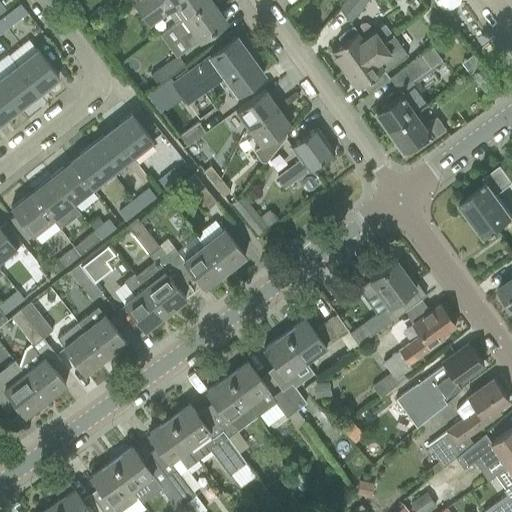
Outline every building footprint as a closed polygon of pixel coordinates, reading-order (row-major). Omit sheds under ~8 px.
[(141,0),(137,3),(133,6),(148,27),(163,16),(168,12),(176,23),(207,0),(141,0)] [(225,22),(209,0),(207,0),(176,23),(171,27),(179,38),(187,50),(225,22)] [(366,0),(346,0),(339,9),(348,21),(366,0)] [(434,0),(435,0),(440,9),(449,11),(459,4),(459,0),(434,0)] [(8,12),(0,18),(0,33),(15,22),(8,12)] [(440,18),(434,24),(443,34),(449,29),(440,18)] [(342,42),(330,51),(343,69),(391,35),(383,24),(362,39),(352,26),(338,36),(342,42)] [(392,34),(391,35),(343,69),(357,88),(362,84),(368,93),(389,78),(384,72),(407,56),(392,34)] [(32,45),(36,50),(16,65),(38,92),(58,77),(49,65),(60,56),(44,36),(32,45)] [(236,37),(209,56),(209,57),(173,83),(187,102),(218,80),(231,98),(263,75),(236,37)] [(389,78),(396,89),(384,97),(388,102),(374,112),(388,131),(426,104),(410,81),(437,62),(428,49),(389,78)] [(150,75),(158,86),(185,67),(177,56),(150,75)] [(489,98),(502,88),(484,64),(470,74),(489,98)] [(16,65),(0,77),(0,85),(18,108),(38,92),(16,65)] [(0,85),(0,122),(18,108),(0,85)] [(264,89),(246,102),(234,110),(247,128),(277,107),(264,89)] [(426,104),(388,131),(402,151),(416,141),(420,146),(445,128),(436,115),(422,125),(414,113),(427,105),(426,104)] [(290,124),(277,107),(247,128),(260,146),(253,151),(259,160),(261,161),(265,161),(266,160),(285,137),(286,135),(286,134),(286,133),(285,132),(283,129),(290,124)] [(109,130),(131,157),(152,141),(130,114),(109,130)] [(177,134),(185,145),(205,131),(197,120),(177,134)] [(316,127),(290,145),(301,160),(276,177),(284,187),(333,151),(316,127)] [(131,157),(109,130),(89,146),(111,173),(131,157)] [(111,173),(89,146),(69,161),(91,188),(111,173)] [(91,188),(69,161),(50,176),(72,204),(91,188)] [(496,194),(511,182),(511,181),(500,165),(483,178),(485,181),(482,183),(484,185),(460,203),(484,237),(511,216),(496,194)] [(213,185),(220,180),(210,167),(203,172),(213,185)] [(173,169),(159,181),(165,188),(179,177),(174,170),(173,169)] [(183,182),(206,210),(216,202),(193,174),(183,182)] [(50,176),(30,192),(51,219),(72,204),(50,176)] [(220,180),(213,185),(223,197),(230,192),(220,180)] [(133,201),(139,209),(155,197),(148,189),(133,201)] [(51,219),(30,192),(11,207),(16,213),(10,218),(26,239),(51,219)] [(232,204),(257,235),(267,228),(242,196),(232,204)] [(139,209),(133,201),(119,212),(125,220),(139,209)] [(137,218),(126,227),(134,238),(145,229),(137,218)] [(109,220),(94,232),(100,240),(115,228),(109,220)] [(0,259),(21,243),(17,238),(5,222),(0,225),(0,259)] [(223,230),(203,245),(224,272),(244,256),(223,230)] [(100,240),(94,232),(79,243),(85,251),(100,240)] [(164,254),(163,255),(183,281),(192,273),(204,288),(224,272),(203,245),(202,246),(195,236),(176,250),(174,247),(164,254)] [(107,241),(78,264),(93,283),(94,282),(114,266),(108,259),(116,253),(107,241)] [(78,243),(73,247),(59,259),(66,267),(80,255),(85,251),(79,243),(78,243)] [(153,261),(134,276),(165,315),(185,299),(176,288),(176,287),(183,281),(163,255),(164,254),(163,253),(153,261)] [(63,265),(58,258),(48,265),(54,272),(63,265)] [(350,333),(349,333),(358,344),(395,317),(425,295),(424,294),(422,296),(396,261),(358,288),(366,300),(377,292),(387,306),(350,333)] [(93,283),(78,264),(68,272),(90,300),(100,292),(101,292),(94,282),(93,283)] [(511,273),(511,274),(511,275),(511,278),(499,287),(511,305),(511,273)] [(123,281),(133,294),(123,303),(144,331),(165,315),(133,274),(123,281)] [(8,298),(0,304),(0,311),(3,316),(24,299),(18,291),(8,298)] [(30,301),(20,309),(42,337),(52,330),(30,301)] [(389,372),(371,385),(379,396),(405,378),(402,374),(410,368),(408,364),(443,339),(441,335),(455,325),(439,304),(430,311),(412,324),(419,335),(398,351),(382,362),(389,372)] [(125,341),(104,314),(97,306),(77,322),(105,357),(125,341)] [(42,337),(20,309),(10,317),(32,345),(34,344),(52,368),(61,361),(42,337)] [(304,318),(284,333),(305,362),(339,336),(348,330),(336,315),(314,331),(304,318)] [(76,322),(83,331),(63,346),(85,373),(105,357),(77,322),(76,322)] [(345,344),(338,350),(344,358),(351,353),(359,346),(358,344),(349,333),(350,333),(348,330),(339,336),(345,344)] [(305,362),(284,333),(263,348),(284,377),(305,362)] [(34,344),(32,345),(25,350),(19,367),(45,400),(65,384),(52,368),(34,344)] [(469,345),(442,364),(443,365),(420,382),(425,389),(434,402),(435,403),(459,385),(457,382),(483,364),(469,345)] [(45,400),(19,367),(14,360),(6,366),(8,367),(0,373),(0,383),(25,416),(45,400)] [(246,360),(226,376),(255,416),(275,402),(286,417),(296,409),(281,389),(272,396),(246,360)] [(255,416),(226,376),(205,391),(216,405),(207,411),(237,452),(238,452),(247,445),(236,430),(255,416)] [(446,431),(427,445),(442,467),(453,459),(462,451),(474,441),(469,434),(500,412),(497,408),(508,400),(493,378),(467,397),(455,409),(463,420),(446,431)] [(281,389),(296,409),(306,402),(290,382),(281,389)] [(328,382),(313,384),(315,397),(330,395),(328,382)] [(188,403),(168,418),(198,459),(209,450),(228,475),(245,462),(238,452),(237,452),(207,411),(199,417),(188,403)] [(198,459),(168,418),(148,433),(169,462),(177,457),(185,469),(198,459)] [(348,419),(340,427),(354,442),(362,433),(348,419)] [(511,426),(489,443),(490,443),(506,466),(511,462),(511,426)] [(131,446),(111,460),(132,490),(152,475),(131,446)] [(132,490),(111,460),(90,475),(114,508),(108,511),(118,511),(136,499),(135,498),(137,497),(132,490)] [(483,511),(511,511),(511,462),(506,466),(511,474),(511,481),(503,488),(502,489),(505,494),(482,509),(483,511)] [(195,494),(174,468),(166,475),(185,501),(195,494)] [(166,475),(155,483),(176,509),(185,501),(166,475)] [(359,479),(356,493),(370,497),(373,483),(359,479)] [(59,498),(53,503),(59,511),(104,511),(91,494),(90,495),(82,500),(81,499),(73,488),(70,484),(56,494),(59,498)] [(420,496),(409,503),(415,511),(426,511),(429,510),(420,496)] [(59,511),(53,503),(40,511),(59,511)]
